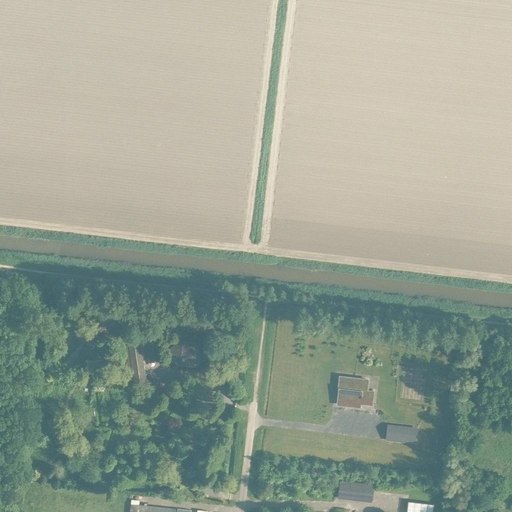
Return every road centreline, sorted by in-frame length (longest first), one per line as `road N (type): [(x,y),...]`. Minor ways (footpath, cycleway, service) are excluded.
road 1 (track): [(293,0),(264,250),(248,248),(272,39)]
road 2 (track): [(248,248),(0,221)]
